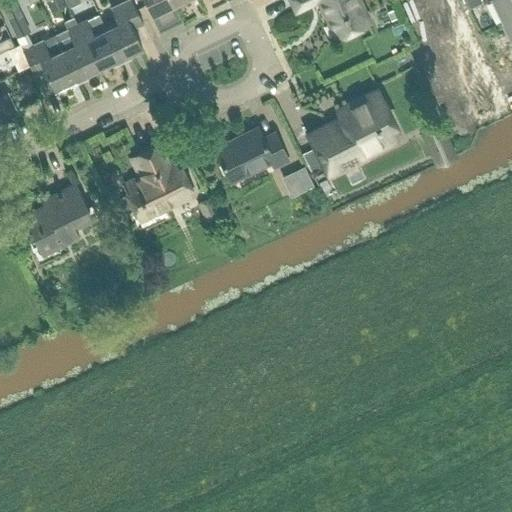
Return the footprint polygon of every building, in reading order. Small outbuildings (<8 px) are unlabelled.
[(10,0),(0,5),(0,6),(9,24),(23,17),(14,0),(10,0)] [(104,27),(120,61),(128,57),(126,52),(140,46),(131,27),(141,22),(130,0),(123,0),(109,7),(116,22),(104,27)] [(172,3),(170,0),(143,0),(150,14),(172,3)] [(287,0),(292,11),(314,1),(317,0),(322,0),(326,7),(324,8),(330,22),(333,21),(338,32),(333,34),(333,35),(365,20),(356,0),(287,0)] [(511,0),(496,0),(506,19),(511,15),(511,0)] [(392,10),(386,13),(390,20),(395,18),(392,10)] [(70,15),(62,19),(66,27),(53,33),(76,82),(85,78),(83,73),(96,67),(75,24),(70,15)] [(120,61),(104,27),(92,33),(84,19),(75,24),(96,67),(109,61),(111,65),(120,61)] [(497,43),(511,37),(506,25),(492,31),(497,43)] [(21,50),(28,65),(33,75),(43,69),(52,88),(65,81),(68,86),(76,82),(53,33),(41,39),(41,40),(21,50)] [(404,36),(401,40),(403,45),(408,45),(411,41),(409,36),(404,36)] [(358,154),(392,137),(379,110),(386,107),(376,88),(349,102),(353,110),(323,125),(325,128),(311,135),(316,145),(322,156),(329,152),(331,157),(354,146),(358,154)] [(0,93),(0,118),(14,112),(4,92),(0,93)] [(434,125),(421,131),(435,162),(453,155),(437,118),(432,120),(434,125)] [(271,167),(287,159),(274,131),(262,137),(257,126),(212,148),(220,164),(222,163),(230,179),(268,161),(271,167)] [(138,219),(191,192),(181,171),(178,172),(171,158),(168,159),(159,140),(128,155),(138,175),(124,182),(130,193),(126,195),(138,219)] [(316,145),(300,154),(309,173),(326,164),(322,156),(316,145)] [(73,226),(96,215),(89,201),(84,204),(74,182),(39,199),(42,205),(20,216),(33,242),(34,242),(40,253),(77,234),(73,226)] [(209,196),(195,202),(204,221),(218,214),(209,196)]
